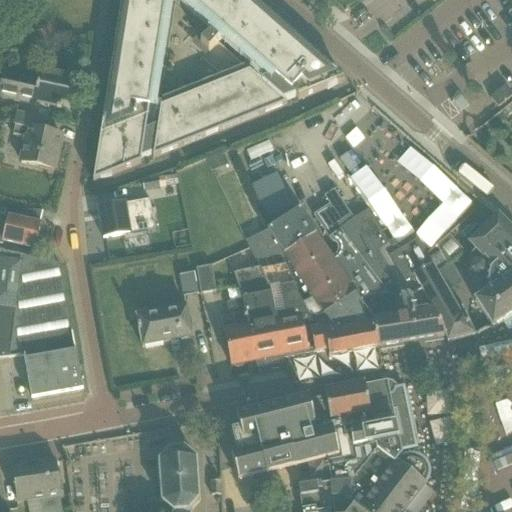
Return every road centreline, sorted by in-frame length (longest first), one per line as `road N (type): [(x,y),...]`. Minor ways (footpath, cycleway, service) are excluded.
road 1 (residential): [(101,424),(72,200),(106,0)]
road 2 (residential): [(511,204),(280,0)]
road 3 (residential): [(101,424),(239,401)]
